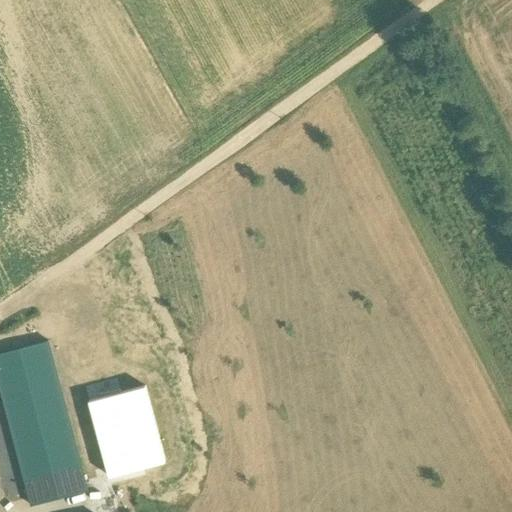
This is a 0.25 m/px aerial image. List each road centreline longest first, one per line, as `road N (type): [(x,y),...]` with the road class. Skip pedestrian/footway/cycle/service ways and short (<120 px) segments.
road 1 (track): [(0,315),(438,0)]
road 2 (track): [(511,169),(425,9)]
